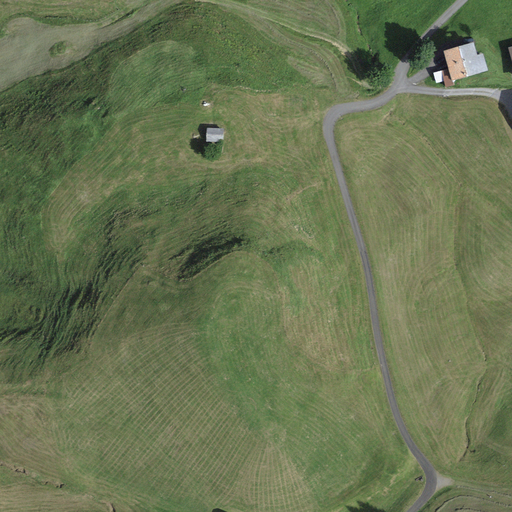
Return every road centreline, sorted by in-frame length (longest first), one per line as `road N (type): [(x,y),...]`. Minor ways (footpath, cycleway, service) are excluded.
road 1 (track): [(411,511),(432,478),(389,393),(329,121),(336,111),(387,97),(408,57),(463,0)]
road 2 (track): [(395,87),(487,93),(511,107)]
